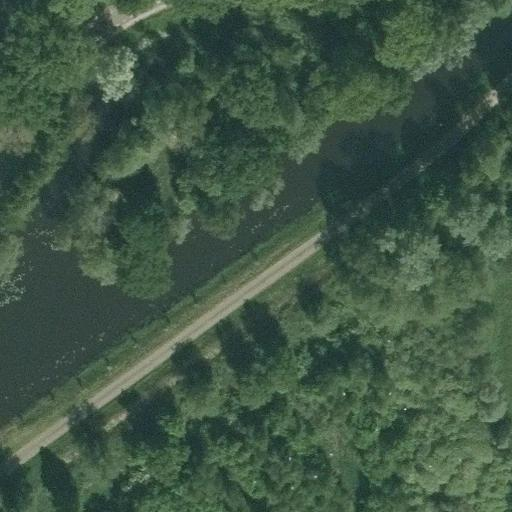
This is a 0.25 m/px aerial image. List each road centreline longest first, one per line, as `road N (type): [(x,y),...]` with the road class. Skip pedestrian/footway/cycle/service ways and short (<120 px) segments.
road 1 (unclassified): [(0,470),(398,180),(511,80)]
road 2 (unclassified): [(0,170),(67,61),(146,0)]
road 3 (track): [(234,0),(214,92),(185,125)]
